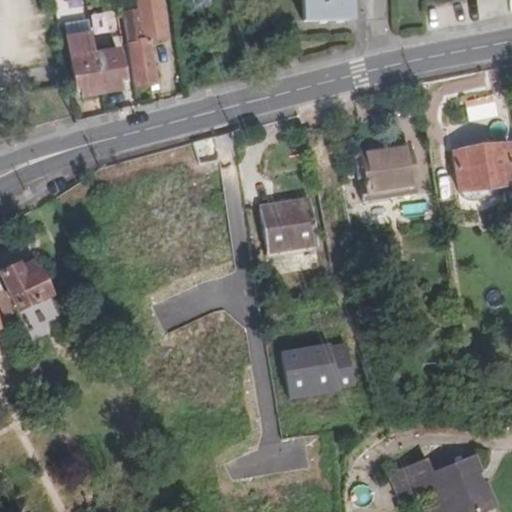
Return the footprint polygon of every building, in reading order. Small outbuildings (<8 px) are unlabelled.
[(57,0),(58,10),(78,9),(76,0),(57,0)] [(120,5),(133,88),(157,84),(150,44),(167,41),(160,0),(135,0),(135,3),(120,5)] [(203,0),(175,0),(184,19),(207,10),(203,0)] [(350,16),(349,0),(304,0),(305,18),(350,16)] [(89,34),(86,15),(59,20),(63,39),(89,34)] [(78,87),(97,82),(91,44),(89,34),(63,39),(70,78),(76,77),(78,87)] [(91,44),(97,82),(114,79),(112,69),(118,67),(113,40),(91,44)] [(507,98),(503,69),(490,71),(494,100),(507,98)] [(511,155),(509,147),(455,155),(460,193),(467,199),(478,202),(487,199),(494,193),(494,188),(511,186),(511,155)] [(415,196),(408,148),(353,157),(361,206),(415,196)] [(320,264),(311,203),(259,211),(268,271),(320,264)] [(18,270),(16,267),(0,273),(0,277),(12,306),(41,292),(30,266),(18,270)] [(0,311),(4,320),(12,317),(0,291),(0,311)] [(292,397),(355,386),(349,352),(332,355),(331,347),(285,355),(292,397)] [(488,511),(490,511),(469,457),(428,472),(422,457),(388,470),(399,503),(428,493),(433,505),(414,511),(488,511)]
